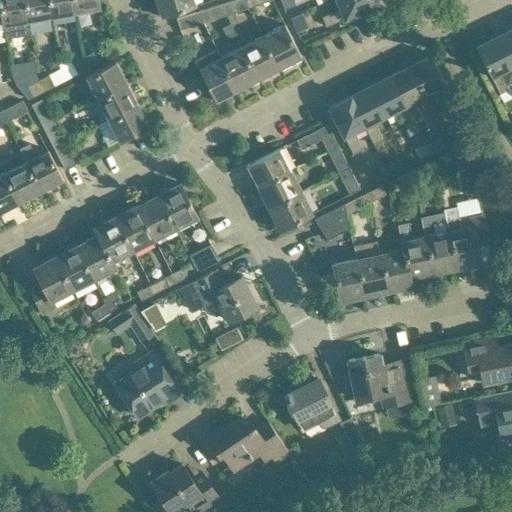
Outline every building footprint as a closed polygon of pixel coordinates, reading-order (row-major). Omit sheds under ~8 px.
[(28,21),(23,0),(0,0),(0,6),(3,29),(5,29),(6,38),(30,34),(27,21),(28,21)] [(51,17),(48,0),(23,0),(28,21),(51,17)] [(75,12),(72,0),(48,0),(51,17),(75,12)] [(72,0),(75,12),(99,8),(97,0),(72,0)] [(195,5),(193,0),(154,0),(160,17),(195,5)] [(247,8),(243,0),(231,0),(220,4),(224,15),(247,8)] [(292,0),(279,0),(283,9),(294,5),(292,0)] [(336,0),(340,9),(312,20),(316,30),(329,25),(331,30),(342,25),(340,20),(375,6),(372,0),(336,0)] [(224,15),(220,4),(198,11),(202,22),(224,15)] [(202,22),(198,11),(176,18),(180,30),(180,29),(202,22)] [(285,25),(262,36),(279,69),(301,57),(285,25)] [(511,27),(505,31),(504,29),(495,33),(511,65),(511,64),(511,27)] [(511,65),(495,33),(487,37),(488,40),(476,46),(500,94),(509,89),(500,71),(511,65)] [(279,69),(262,36),(241,47),(257,80),(279,69)] [(257,80),(241,47),(221,57),(216,49),(237,90),(257,80)] [(237,90),(216,49),(194,60),(215,101),(237,90)] [(93,51),(83,57),(89,68),(99,62),(93,51)] [(417,57),(408,62),(424,93),(435,88),(444,107),(455,101),(431,54),(418,60),(417,57)] [(89,68),(83,57),(72,62),(68,60),(59,64),(61,69),(67,80),(89,68)] [(85,76),(97,100),(128,84),(115,60),(85,76)] [(424,93),(408,62),(400,66),(401,69),(390,75),(414,122),(422,117),(412,99),(424,93)] [(61,69),(40,80),(45,91),(67,80),(61,69)] [(414,122),(390,75),(378,81),(376,78),(368,83),(384,114),(395,108),(404,127),(414,122)] [(28,100),(45,91),(40,80),(38,81),(37,78),(26,79),(18,85),(28,100)] [(384,114),(368,83),(359,87),(361,90),(349,95),(348,93),(347,93),(364,124),(373,142),(382,138),(372,120),(384,114)] [(138,104),(128,84),(97,100),(108,120),(138,104)] [(364,124),(347,93),(339,97),(340,100),(328,106),(352,153),(362,148),(352,130),(364,124)] [(39,119),(43,127),(53,122),(42,99),(32,105),(39,119)] [(0,111),(3,116),(6,122),(27,110),(22,100),(0,111)] [(149,125),(138,104),(108,120),(97,125),(108,147),(149,125)] [(479,125),(474,114),(464,120),(469,130),(479,125)] [(61,118),(53,122),(43,127),(50,141),(53,148),(64,142),(57,129),(65,125),(61,118)] [(322,139),(328,151),(335,147),(337,146),(325,124),(315,130),(296,139),(301,149),(322,139)] [(447,134),(426,144),(431,155),(452,145),(447,134)] [(75,164),(64,142),(53,148),(55,151),(64,169),(75,164)] [(19,148),(21,152),(42,191),(63,180),(47,149),(35,156),(29,143),(19,148)] [(337,146),(335,147),(328,151),(338,172),(346,167),(348,166),(337,146)] [(246,165),(257,188),(291,170),(279,148),(246,165)] [(42,191),(21,152),(0,163),(21,202),(42,191)] [(0,212),(21,202),(0,163),(0,162),(0,212)] [(425,163),(411,170),(416,180),(430,173),(425,163)] [(348,166),(346,167),(338,172),(349,194),(359,189),(348,166)] [(268,209),(301,191),(291,170),(257,188),(268,209)] [(416,180),(411,170),(397,177),(402,187),(416,180)] [(180,183),(159,193),(176,227),(197,216),(180,183)] [(381,185),(367,192),(372,202),(386,195),(381,185)] [(312,213),(301,191),(268,209),(279,230),(312,213)] [(372,202),(367,192),(353,199),(358,208),(372,202)] [(176,227),(159,193),(137,205),(154,238),(176,227)] [(472,200),(457,203),(460,215),(474,212),(472,200)] [(314,219),(327,239),(344,231),(350,230),(344,204),(314,219)] [(154,238),(137,205),(115,216),(133,249),(154,238)] [(472,226),(461,228),(457,207),(444,209),(448,231),(456,267),(480,262),(476,245),(488,242),(483,215),(470,218),(472,226)] [(133,249),(115,216),(93,227),(100,241),(111,260),(133,249)] [(432,272),(425,236),(412,238),(409,222),(397,224),(402,248),(402,249),(403,248),(409,277),(432,272)] [(456,267),(448,231),(425,236),(432,272),(456,267)] [(111,260),(100,241),(97,234),(76,245),(94,279),(115,268),(111,260)] [(188,255),(193,263),(197,271),(219,260),(211,243),(188,255)] [(94,279),(76,245),(55,256),(72,290),(94,279)] [(409,277),(403,248),(402,249),(402,248),(379,253),(387,290),(411,285),(409,277)] [(387,290),(379,253),(356,258),(364,295),(387,290)] [(72,290),(55,256),(33,267),(41,283),(30,288),(43,313),(54,307),(51,301),(72,290)] [(364,295),(356,258),(332,264),(340,300),(364,295)] [(172,274),(173,277),(176,282),(197,271),(193,263),(172,274)] [(212,270),(191,281),(179,287),(191,310),(202,305),(216,297),(228,320),(256,306),(241,275),(220,286),(212,270)] [(176,282),(173,277),(172,274),(150,284),(155,294),(169,287),(168,285),(176,282)] [(155,294),(150,284),(136,292),(141,301),(155,294)] [(117,296),(103,304),(108,313),(123,305),(117,296)] [(130,325),(140,342),(154,333),(134,303),(108,320),(117,334),(130,325)] [(108,313),(103,304),(90,312),(95,320),(108,313)] [(162,316),(149,323),(154,330),(165,324),(162,316)] [(216,339),(220,348),(238,338),(234,329),(216,339)] [(462,341),(468,369),(480,366),(483,382),(511,375),(511,343),(496,346),(493,335),(462,341)] [(177,389),(152,352),(134,364),(139,371),(117,386),(137,416),(177,389)] [(347,360),(356,402),(380,397),(382,406),(409,401),(400,360),(399,360),(400,363),(382,367),(379,353),(347,360)] [(435,376),(419,379),(424,405),(441,401),(435,376)] [(285,395),(302,427),(321,418),(325,424),(338,418),(318,378),(285,395)] [(497,420),(500,436),(496,437),(499,449),(511,446),(511,400),(507,402),(505,390),(474,396),(479,424),(497,420)] [(207,437),(221,458),(224,456),(235,472),(260,454),(265,463),(272,458),(277,463),(290,454),(267,420),(255,428),(252,424),(248,427),(241,417),(223,429),(222,427),(207,437)] [(339,424),(351,450),(363,444),(350,418),(339,424)] [(166,470),(150,481),(170,511),(172,511),(187,502),(193,511),(195,511),(218,497),(208,482),(199,469),(189,476),(181,463),(168,472),(166,470)]
